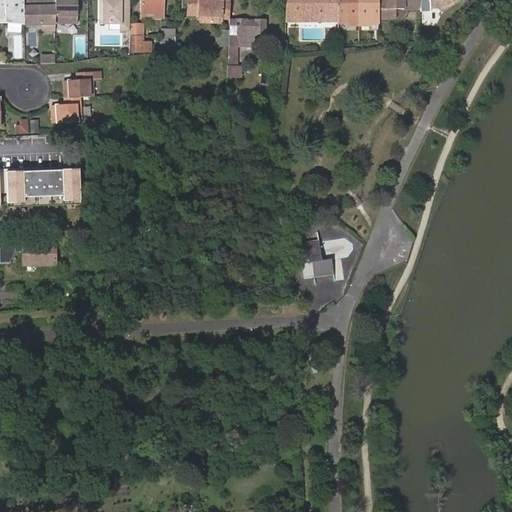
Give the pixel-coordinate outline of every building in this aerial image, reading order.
[(20,0),(0,0),(0,23),(21,23),(20,0)] [(20,0),(21,23),(22,29),(55,28),(55,23),(55,0),(20,0)] [(76,0),(55,0),(55,23),(76,24),(76,0)] [(99,0),(99,24),(119,24),(119,32),(129,32),(129,25),(129,0),(99,0)] [(140,0),(140,14),(154,14),(154,17),(163,17),(162,0),(140,0)] [(220,17),(228,17),(228,0),(221,0),(222,0),(201,0),(188,0),(188,16),(197,16),(209,16),(209,23),(220,23),(220,20),(220,17)] [(337,18),(337,0),(283,0),(284,18),(318,18),(318,15),(331,15),(332,18),(337,18)] [(337,0),(337,18),(337,19),(345,19),(346,24),(346,26),(358,26),(357,0),(337,0)] [(377,0),(357,0),(358,26),(371,26),(371,24),(371,19),(377,19),(378,19),(378,2),(377,0)] [(416,0),(377,0),(378,2),(378,19),(378,20),(393,20),(393,11),(416,11),(416,0)] [(462,0),(429,0),(429,8),(440,8),(441,11),(443,12),(462,0)] [(227,46),(226,79),(239,80),(240,68),(236,68),(237,40),(264,39),(265,21),(228,20),(228,32),(227,46)] [(142,25),(129,25),(129,32),(129,38),(134,37),(142,37),(142,25)] [(215,47),(227,46),(228,32),(220,32),(220,40),(215,40),(215,47)] [(13,36),(14,60),(24,60),(24,36),(13,36)] [(134,37),(133,53),(150,52),(150,40),(143,40),(143,37),(142,37),(134,37)] [(162,38),(160,38),(160,51),(174,51),(174,38),(162,38)] [(56,64),(56,54),(42,54),(42,64),(56,64)] [(76,82),(63,83),(64,100),(79,99),(93,98),(92,82),(100,81),(100,72),(76,74),(76,82)] [(79,99),(64,100),(64,106),(51,107),(52,125),(81,123),(79,99)] [(18,121),(13,121),(13,126),(23,126),(23,115),(17,116),(18,121)] [(76,221),(77,231),(92,230),(91,220),(76,221)] [(305,241),(305,259),(315,258),(316,272),(326,272),(326,271),(333,270),(333,258),(326,258),(325,240),(305,241)] [(57,244),(25,245),(25,253),(26,263),(39,263),(40,266),(58,265),(57,244)] [(25,253),(25,245),(2,246),(3,264),(13,264),(18,253),(25,253)] [(79,286),(79,296),(93,295),(92,285),(79,286)]
